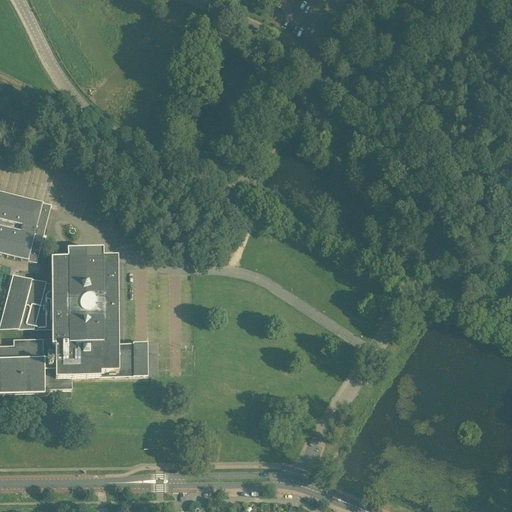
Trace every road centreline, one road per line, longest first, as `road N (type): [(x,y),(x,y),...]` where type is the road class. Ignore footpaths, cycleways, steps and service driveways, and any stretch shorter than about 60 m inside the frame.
road 1 (residential): [(235,194),(118,135),(83,107),(19,0)]
road 2 (residential): [(235,194),(309,60),(289,42),(195,0)]
road 3 (residential): [(299,484),(319,437),(417,285)]
road 4 (residential): [(417,285),(235,194)]
road 5 (track): [(73,158),(45,150),(32,133),(47,111),(83,107),(0,77)]
road 6 (tertiary): [(0,484),(180,481)]
